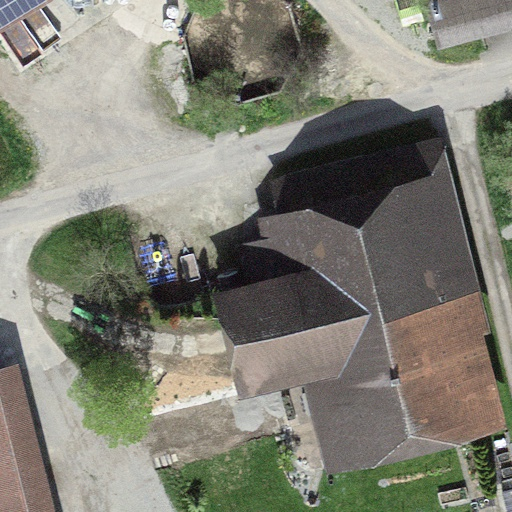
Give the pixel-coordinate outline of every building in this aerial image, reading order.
[(278,0),(209,0),(203,2),(180,31),(197,85),(236,98),(283,83),(301,45),(288,5),(278,0)] [(511,0),(414,0),(426,42),(511,19),(511,0)] [(213,384),(308,360),(463,320),(421,158),(271,196),(281,234),(255,241),(267,290),(194,309),(213,384)] [(491,428),(463,320),(308,360),(336,468),(491,428)] [(38,511),(4,375),(0,376),(0,511),(38,511)]
